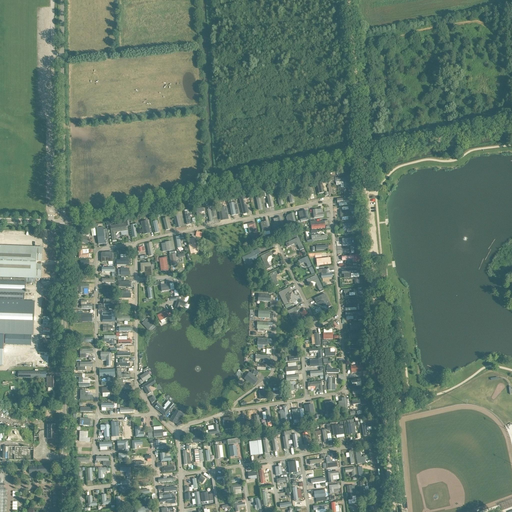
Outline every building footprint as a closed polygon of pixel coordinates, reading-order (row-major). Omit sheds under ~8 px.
[(347,177),(335,178),(335,182),(336,182),(336,185),(340,185),(341,188),(344,187),(348,187),(347,177)] [(307,196),(313,194),(311,185),(305,186),(306,190),(307,196)] [(244,206),(243,200),(245,199),(244,196),(239,197),(243,214),(246,213),(246,210),(248,209),(247,205),(244,206)] [(233,203),(229,203),(232,215),(239,214),(238,210),(237,204),(234,205),(233,203)] [(198,221),(201,220),(200,214),(200,212),(204,212),(204,208),(196,209),(196,212),(198,221)] [(211,211),(210,208),(207,209),(208,212),(210,222),(213,221),(212,217),(216,216),(215,211),(211,211)] [(306,210),(299,212),(301,222),(309,220),(306,210)] [(317,210),(313,210),(314,218),(323,217),(323,213),(317,214),(317,210)] [(349,210),(340,211),(341,217),(342,217),(342,220),(348,220),(348,217),(349,216),(349,210)] [(296,223),(293,214),(290,215),(291,220),(287,221),(288,225),(296,223)] [(281,218),(278,218),(279,224),(275,225),(276,229),(283,227),(281,218)] [(144,234),(147,234),(150,229),(148,221),(141,222),(144,234)] [(270,231),(268,221),(261,223),(262,229),(263,230),(262,230),(263,232),(270,231)] [(312,225),(311,225),(312,229),(324,228),(324,224),(316,225),(316,221),(312,221),(312,225)] [(255,223),(247,224),(248,228),(252,227),(253,232),(254,237),(255,240),(259,239),(255,223)] [(126,227),(111,229),(113,241),(117,241),(116,235),(118,232),(127,231),(126,227)] [(103,228),(96,229),(98,244),(105,243),(105,239),(103,230),(103,228)] [(79,242),(87,244),(89,237),(81,235),(79,242)] [(287,247),(294,244),(298,245),(300,250),(303,249),(298,238),(286,244),(287,247)] [(188,240),(190,249),(194,248),(194,249),(197,248),(196,245),(196,246),(194,239),(188,240)] [(161,244),(162,252),(173,250),(171,242),(161,244)] [(42,247),(0,245),(0,366),(3,367),(4,335),(33,337),(35,302),(24,302),(24,294),(25,294),(26,278),(41,278),(42,247)] [(85,254),(85,250),(82,250),(82,246),(79,246),(79,252),(79,258),(89,258),(89,254),(85,254)] [(252,254),(243,258),(246,264),(257,259),(253,249),(250,250),(252,254)] [(102,252),(101,254),(101,262),(104,262),(112,261),(112,258),(112,255),(112,252),(102,252)] [(271,252),(261,257),(267,269),(270,268),(267,261),(268,257),(272,255),(271,252)] [(176,254),(169,255),(171,267),(178,265),(176,254)] [(300,264),(304,262),(306,263),(308,267),(312,266),(307,257),(298,261),(300,264)] [(117,266),(120,266),(120,265),(129,265),(128,258),(120,258),(120,261),(117,261),(117,266)] [(161,271),(165,271),(165,268),(168,266),(167,258),(159,258),(161,271)] [(141,272),(151,272),(150,263),(140,263),(141,272)] [(325,269),(318,270),(318,273),(321,273),(321,274),(322,277),(322,278),(332,277),(332,273),(329,273),(329,269),(326,270),(325,269)] [(359,269),(342,270),(342,274),(344,274),(344,279),(350,278),(350,274),(359,273),(359,269)] [(278,285),(276,279),(277,275),(280,274),(278,270),(269,274),(275,286),(278,285)] [(316,275),(307,280),(308,283),(312,281),(316,283),(319,290),(322,288),(316,275)] [(88,288),(88,285),(79,285),(79,291),(79,293),(83,293),(83,289),(88,288)] [(288,303),(285,297),(286,293),(291,291),(289,288),(279,293),(285,305),(288,303)] [(325,294),(314,299),(316,302),(321,300),(324,301),(327,308),(331,306),(325,294)] [(177,301),(175,309),(178,310),(180,305),(184,306),(185,302),(183,302),(185,297),(181,296),(176,297),(176,300),(177,301)] [(115,309),(115,300),(104,300),(104,301),(104,304),(109,304),(109,309),(115,309)] [(298,306),(288,311),(293,324),(297,322),(294,315),(295,312),(300,310),(298,306)] [(158,315),(160,321),(168,317),(165,311),(158,315)] [(357,313),(346,313),(346,317),(353,316),(353,319),(357,319),(356,316),(357,316),(361,316),(361,320),(363,320),(367,320),(366,312),(357,313)] [(142,323),(148,330),(153,325),(147,319),(142,323)] [(258,322),(257,329),(258,329),(257,331),(263,331),(263,329),(268,329),(269,326),(272,326),(272,323),(269,323),(258,322)] [(115,344),(115,339),(116,339),(116,337),(116,336),(104,336),(104,338),(104,342),(109,342),(109,344),(112,344),(112,346),(115,346),(115,344)] [(322,358),(321,349),(309,350),(310,351),(310,353),(318,353),(319,358),(322,358)] [(80,354),(80,358),(85,358),(85,354),(92,354),(92,350),(80,350),(80,354)] [(101,357),(101,359),(102,361),(106,361),(106,366),(111,366),(111,361),(111,353),(101,353),(101,355),(101,357)] [(294,357),(289,357),(289,361),(299,361),(298,353),(294,353),(294,357)] [(270,356),(256,355),(255,359),(264,359),(266,362),(266,366),(269,367),(270,356)] [(77,363),(77,367),(78,367),(78,371),(85,371),(85,367),(92,367),(92,363),(78,363),(77,363)] [(121,375),(121,368),(117,368),(117,371),(117,379),(121,379),(121,378),(130,378),(130,374),(126,374),(126,373),(124,373),(124,374),(121,375)] [(115,377),(114,369),(103,370),(104,376),(108,375),(108,376),(110,379),(110,382),(111,384),(115,384),(115,381),(114,381),(114,377),(115,377)] [(147,372),(140,377),(143,382),(150,377),(147,372)] [(77,374),(77,377),(79,377),(79,386),(89,386),(89,383),(82,383),(82,380),(82,377),(82,374),(79,374),(77,374)] [(247,381),(253,385),(258,379),(252,375),(247,381)] [(48,391),(53,391),(53,388),(56,388),(56,377),(51,377),(51,376),(47,376),(47,388),(48,388),(48,391)] [(319,392),(322,392),(322,381),(318,382),(308,383),(309,387),(319,386),(319,392)] [(148,394),(151,392),(148,387),(152,385),(150,382),(143,386),(148,394)] [(294,385),(286,386),(288,399),(292,398),(291,392),(294,391),(294,385)] [(115,387),(102,388),(102,393),(110,393),(110,398),(115,398),(115,387)] [(260,399),(267,398),(267,390),(259,391),(260,399)] [(81,391),(81,399),(92,400),(92,396),(88,396),(88,393),(85,393),(85,391),(84,391),(81,391)] [(369,399),(352,401),(352,405),(360,404),(362,405),(367,405),(367,409),(370,409),(369,399)] [(326,406),(327,413),(331,412),(331,410),(335,409),(334,402),(330,403),(330,405),(326,406)] [(165,416),(171,410),(174,406),(171,403),(165,410),(158,404),(155,407),(165,416)] [(282,422),(289,421),(287,406),(283,407),(284,410),(284,415),(281,415),(281,417),(282,422)] [(305,407),(306,414),(310,413),(310,415),(314,415),(313,408),(309,408),(309,406),(305,407)] [(296,410),(292,410),(292,411),(293,417),(294,420),(301,419),(300,418),(300,414),(299,409),(296,410)] [(170,420),(175,423),(180,416),(175,412),(170,420)] [(239,427),(248,426),(246,415),(243,416),(243,418),(244,423),(238,424),(239,427)] [(258,416),(254,416),(255,421),(250,422),(251,426),(260,424),(258,416)] [(348,424),(346,424),(347,431),(355,430),(354,423),(353,420),(348,421),(348,424)] [(234,421),(224,423),(225,430),(231,429),(232,431),(236,430),(234,421)] [(364,436),(367,436),(366,428),(371,427),(371,423),(362,424),(362,426),(364,436)] [(104,425),(101,426),(101,431),(104,431),(105,437),(109,437),(108,425),(104,425)] [(214,425),(208,426),(209,430),(209,434),(219,433),(218,425),(214,425)] [(343,429),(339,430),(338,425),(332,426),(334,436),(337,435),(336,434),(343,433),(343,429)] [(34,437),(35,428),(4,427),(4,430),(0,429),(0,440),(39,442),(39,437),(34,437)] [(139,427),(135,427),(136,437),(144,436),(144,432),(140,433),(139,427)] [(197,432),(196,428),(192,429),(193,437),(203,436),(202,432),(197,432)] [(84,432),(80,431),(80,441),(90,442),(90,438),(84,438),(84,432)] [(255,454),(262,453),(260,437),(254,438),(255,454)] [(160,440),(156,441),(157,449),(166,448),(166,444),(160,444),(160,440)] [(128,449),(127,441),(118,442),(118,450),(126,449),(126,451),(129,451),(128,449)] [(132,441),(133,449),(137,449),(136,445),(142,444),(142,441),(132,441)] [(8,446),(8,459),(24,460),(23,465),(33,466),(34,460),(34,447),(8,446)] [(236,446),(229,447),(231,456),(238,455),(236,446)] [(199,450),(194,450),(196,462),(200,462),(204,462),(203,450),(199,451),(199,450)] [(361,457),(360,450),(358,450),(355,451),(357,459),(357,464),(366,463),(365,460),(366,460),(365,457),(361,457)] [(187,453),(187,451),(183,451),(183,453),(184,464),(188,464),(191,464),(190,456),(190,457),(189,453),(187,453)] [(161,462),(171,461),(170,457),(165,457),(164,453),(160,454),(161,462)] [(109,465),(110,461),(108,461),(108,457),(96,457),(96,461),(104,461),(104,465),(109,465)] [(290,473),(297,472),(295,461),(288,462),(290,473)] [(48,473),(48,465),(38,466),(38,474),(48,473)] [(99,469),(99,478),(103,478),(103,472),(107,472),(106,468),(99,469)] [(356,475),(355,468),(345,469),(346,473),(352,472),(352,476),(356,475)] [(337,471),(328,472),(329,480),(329,483),(333,482),(333,480),(332,476),(338,475),(337,471)] [(228,482),(226,474),(216,476),(217,480),(223,479),(224,483),(228,482)] [(127,485),(127,489),(131,489),(131,481),(121,482),(121,485),(127,485)] [(241,489),(240,485),(231,486),(232,494),(235,494),(235,490),(241,489)] [(339,485),(329,486),(330,494),(334,493),(334,489),(340,489),(339,485)] [(355,496),(354,485),(347,486),(348,500),(352,500),(352,497),(355,496)] [(325,490),(314,491),(315,498),(322,497),(322,501),(325,501),(325,497),(326,497),(325,495),(325,490)] [(195,499),(192,500),(193,505),(196,504),(200,504),(199,492),(194,493),(195,499)] [(208,493),(201,494),(202,502),(209,501),(213,501),(212,494),(208,495),(208,493)] [(106,495),(102,495),(103,505),(111,504),(110,500),(106,501),(106,495)] [(92,496),(88,497),(89,506),(97,505),(96,502),(92,502),(92,496)] [(120,497),(116,497),(117,507),(125,506),(125,502),(120,503),(120,497)] [(244,503),(235,504),(236,511),(240,511),(239,507),(245,506),(244,503)]
